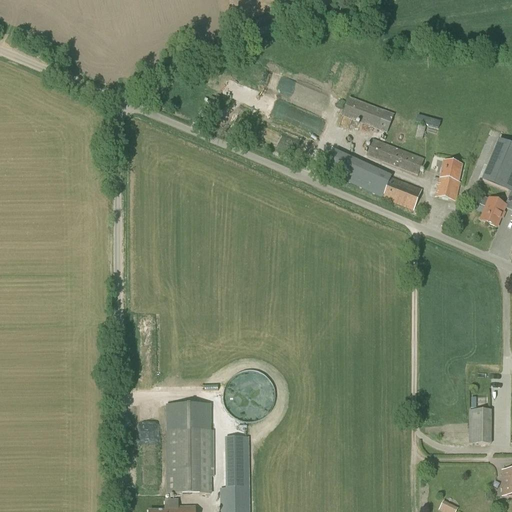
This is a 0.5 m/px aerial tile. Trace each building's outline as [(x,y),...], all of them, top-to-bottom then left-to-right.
[(262,98),(258,110),(303,125),(307,113),(262,98)] [(387,134),(394,117),(394,116),(384,112),(349,99),(342,117),(377,130),(387,134)] [(415,123),(438,129),(440,122),(417,116),(415,123)] [(419,152),(425,128),(418,126),(415,138),(412,150),(419,152)] [(418,177),(424,160),(372,140),(366,157),(418,177)] [(481,181),(510,194),(511,191),(511,146),(498,141),(481,181)] [(326,174),(383,199),(390,179),(391,177),(335,153),(326,174)] [(458,184),(462,167),(443,162),(439,180),(435,198),(455,202),(459,185),(458,184)] [(383,199),(382,201),(413,212),(417,201),(421,191),(406,185),(390,179),(383,199)] [(511,218),(511,191),(510,194),(505,206),(489,200),(479,222),(497,229),(505,209),(511,212),(511,213),(510,218),(511,218)] [(213,405),(165,406),(166,496),(214,496),(213,405)] [(490,446),(491,412),(469,411),(468,445),(490,446)] [(511,496),(511,472),(503,473),(503,497),(511,496)] [(219,511),(249,511),(249,490),(219,490),(219,511)] [(174,509),(174,501),(165,501),(164,511),(195,511),(195,508),(174,509)]
